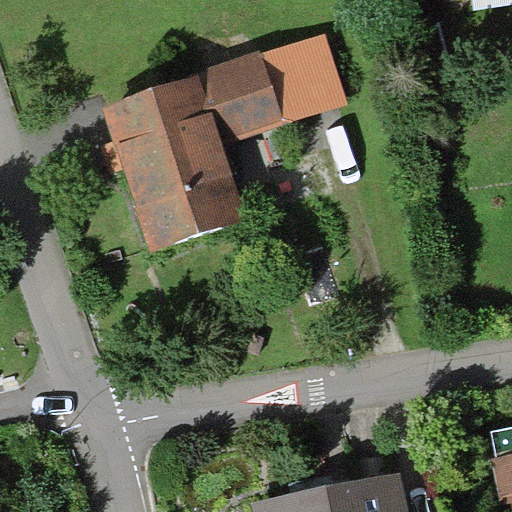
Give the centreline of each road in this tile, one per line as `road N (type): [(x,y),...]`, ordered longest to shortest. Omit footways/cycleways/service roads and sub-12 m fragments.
road 1 (unclassified): [(95,427),(511,363)]
road 2 (residential): [(82,389),(0,133)]
